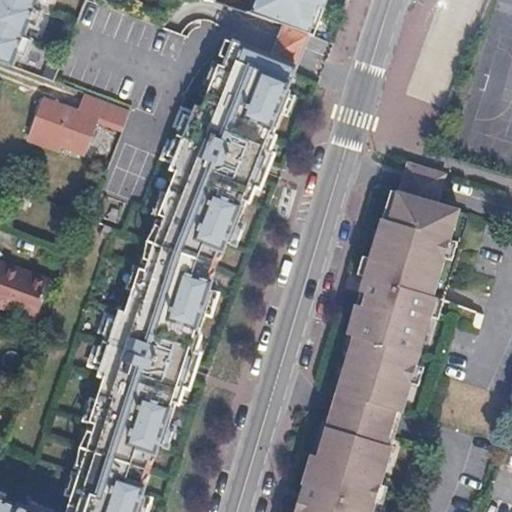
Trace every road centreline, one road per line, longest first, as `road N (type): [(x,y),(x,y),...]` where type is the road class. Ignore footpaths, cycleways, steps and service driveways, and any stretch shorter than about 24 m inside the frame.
road 1 (tertiary): [(393,0),(237,511)]
road 2 (unknown): [(150,175),(223,30),(370,70)]
